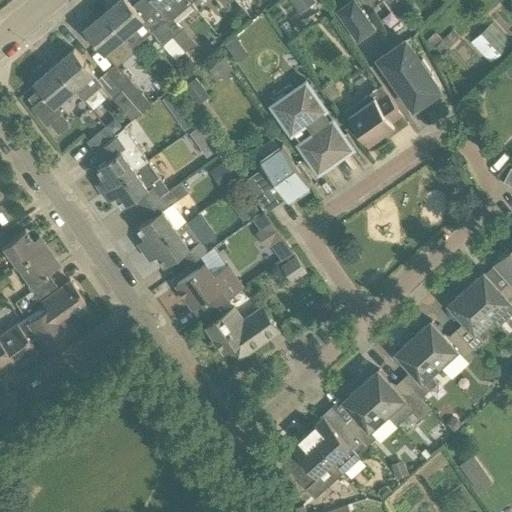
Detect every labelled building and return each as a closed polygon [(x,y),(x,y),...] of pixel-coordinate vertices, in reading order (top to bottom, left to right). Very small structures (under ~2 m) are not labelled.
[(128,0),(120,0),(105,13),(134,47),(151,33),(163,47),(174,38),(158,19),(147,28),(142,22),(145,20),(128,0)] [(167,12),(158,19),(174,38),(184,30),(174,18),(192,3),(189,0),(154,0),(160,7),(162,5),(167,12)] [(291,0),(300,12),(316,1),(315,0),(291,0)] [(340,12),(359,40),(373,30),(354,2),(340,12)] [(106,53),(116,64),(118,67),(118,66),(137,50),(134,47),(105,13),(85,30),(105,53),(106,53)] [(489,63),(511,42),(491,22),(469,42),(489,63)] [(444,39),(436,31),(428,39),(444,55),(461,37),(453,29),(444,39)] [(184,30),(174,38),(186,51),(195,44),(184,30)] [(237,36),(226,44),(232,52),(243,45),(237,36)] [(421,61),(407,41),(382,59),(389,69),(391,68),(399,79),(397,81),(416,108),(421,104),(423,107),(439,96),(436,93),(441,90),(431,76),(435,73),(425,59),(421,61)] [(85,101),(103,86),(98,80),(93,74),(94,72),(75,49),(55,66),(75,89),(85,101)] [(128,86),(132,82),(118,66),(118,67),(116,64),(108,71),(123,89),(128,86)] [(56,105),(75,89),(55,66),(35,83),(40,88),(29,98),(35,105),(33,107),(48,125),(50,123),(61,136),(74,126),(56,105)] [(114,98),(123,89),(108,71),(98,80),(103,86),(114,98)] [(184,86),(197,105),(210,96),(197,77),(184,86)] [(319,173),(323,170),(344,155),(342,154),(351,148),(335,125),(331,127),(325,119),(329,116),(306,83),(273,106),(295,139),(307,131),(313,140),(301,148),(319,173)] [(368,140),(370,144),(396,126),(389,116),(400,108),(384,85),(347,111),(361,130),(360,131),(367,141),(368,140)] [(143,112),(152,105),(142,93),(138,97),(128,86),(123,89),(143,112)] [(132,121),(143,112),(123,89),(114,98),(132,121)] [(169,108),(185,130),(197,122),(181,100),(169,108)] [(116,118),(106,125),(114,135),(123,127),(116,118)] [(196,140),(207,133),(202,125),(191,133),(196,140)] [(112,139),(110,137),(104,129),(88,142),(97,152),(100,149),(112,139)] [(97,184),(103,193),(136,170),(122,151),(126,148),(117,135),(112,139),(100,149),(108,160),(97,168),(105,179),(97,184)] [(262,159),(267,165),(245,180),(267,212),(289,197),(290,199),(312,184),(284,144),(280,147),(274,138),(260,148),(266,157),(262,159)] [(239,179),(226,161),(211,172),(223,190),(239,179)] [(136,199),(143,209),(166,193),(145,163),(136,170),(103,193),(109,201),(117,196),(125,207),(136,199)] [(139,243),(145,252),(177,228),(164,210),(189,193),(182,182),(166,193),(143,209),(150,219),(138,227),(147,238),(139,243)] [(260,211),(248,194),(232,204),(244,222),(260,211)] [(0,204),(0,211),(7,221),(16,215),(6,200),(0,204)] [(266,211),(254,220),(261,230),(257,233),(267,248),(271,245),(282,261),(295,252),(266,211)] [(177,228),(145,252),(151,260),(158,255),(167,266),(182,255),(188,265),(208,252),(201,241),(190,247),(177,228)] [(0,234),(0,242),(16,265),(45,245),(39,236),(32,241),(25,230),(10,240),(4,231),(0,234)] [(16,265),(20,271),(35,294),(53,281),(48,274),(60,265),(45,245),(16,265)] [(511,248),(494,264),(511,282),(511,283),(511,248)] [(298,257),(283,268),(292,281),(307,270),(298,257)] [(244,288),(236,277),(228,266),(215,275),(207,263),(178,283),(194,306),(210,296),(217,306),(244,288)] [(511,317),(511,283),(511,282),(502,290),(485,271),(467,287),(495,318),(502,326),(511,317)] [(35,294),(46,309),(55,322),(64,315),(85,301),(70,280),(59,288),(53,281),(35,294)] [(495,318),(467,287),(450,304),(467,323),(458,331),(475,351),(485,343),(477,334),(495,318)] [(235,308),(208,326),(226,351),(233,351),(247,354),(280,330),(264,307),(244,321),(235,308)] [(46,309),(27,322),(36,336),(48,352),(76,332),(64,315),(55,322),(46,309)] [(27,322),(25,318),(0,335),(0,343),(17,367),(38,353),(30,341),(36,336),(27,322)] [(475,351),(458,331),(449,339),(432,320),(414,336),(441,367),(459,351),(466,359),(475,351)] [(441,367),(414,336),(397,352),(414,371),(405,379),(422,399),(439,384),(432,375),(441,367)] [(17,367),(0,343),(0,368),(4,367),(8,373),(17,367)] [(433,411),(422,399),(405,379),(396,387),(379,369),(361,385),(388,415),(398,426),(415,411),(422,420),(433,411)] [(498,373),(505,382),(511,375),(511,370),(511,369),(503,369),(498,373)] [(388,415),(361,385),(344,401),(356,414),(347,422),(368,447),(377,439),(370,431),(388,415)] [(368,447),(347,422),(344,419),(334,427),(325,417),(308,432),(334,460),(350,446),(359,455),(368,447)] [(447,424),(455,432),(463,424),(459,419),(452,419),(447,424)] [(334,460),(308,432),(292,447),(303,459),(291,470),(315,498),(344,472),(334,460)] [(475,453),(461,463),(480,490),(494,480),(475,453)] [(409,475),(403,460),(392,465),(398,480),(409,475)] [(376,494),(382,500),(383,500),(392,491),(386,485),(376,494)]
